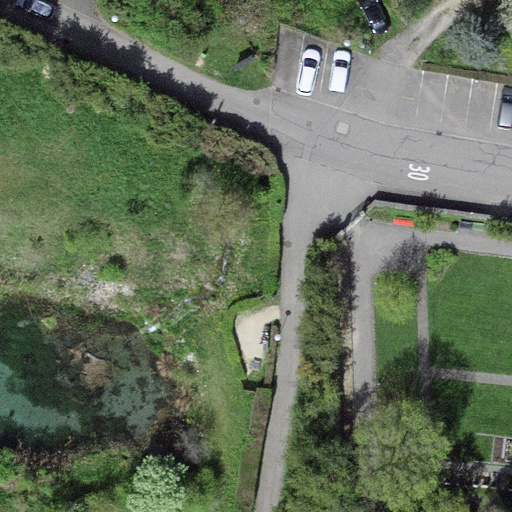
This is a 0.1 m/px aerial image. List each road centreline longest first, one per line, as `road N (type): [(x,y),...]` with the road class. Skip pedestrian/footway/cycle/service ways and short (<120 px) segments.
road 1 (residential): [(265,511),(318,136)]
road 2 (residential): [(6,0),(318,136)]
road 3 (residential): [(318,136),(511,181)]
